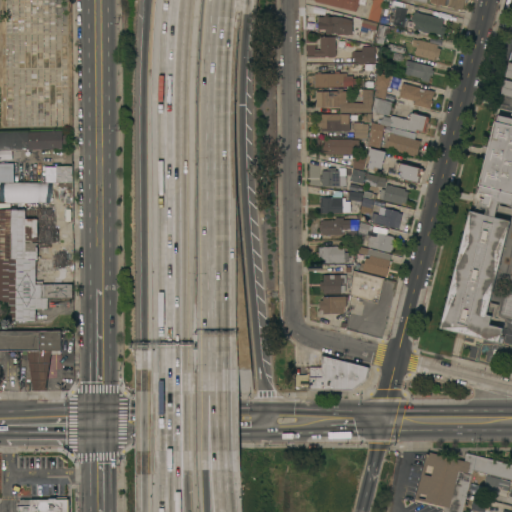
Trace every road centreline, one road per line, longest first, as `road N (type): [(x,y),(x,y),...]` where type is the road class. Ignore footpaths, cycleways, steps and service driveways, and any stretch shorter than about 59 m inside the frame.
road 1 (tertiary): [(488,0),(385,421)]
road 2 (motorway): [(265,420),(246,186),(250,0)]
road 3 (motorway): [(179,0),(179,392)]
road 4 (motorway): [(217,390),(223,0)]
road 5 (motorway): [(150,0),(146,389)]
road 6 (residential): [(290,0),(297,327)]
road 7 (secondary): [(101,289),(99,0)]
road 8 (secondary): [(265,420),(102,421)]
road 9 (secondary): [(102,421),(101,289)]
road 10 (secondary): [(511,421),(385,421)]
